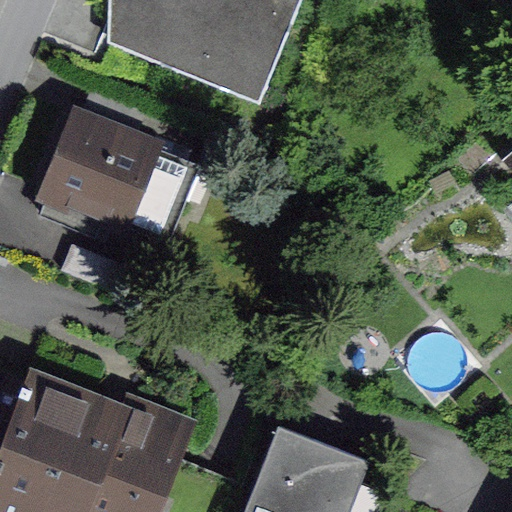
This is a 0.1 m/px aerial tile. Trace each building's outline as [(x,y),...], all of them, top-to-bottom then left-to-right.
[(258,102),(300,0),(138,0),(138,3),(131,0),(127,0),(110,42),(258,102)] [(511,4),(511,0),(490,0),(500,14),(511,4)] [(81,117),(78,116),(39,211),(96,234),(104,214),(167,240),(198,165),(132,139),(144,110),(92,89),(81,117)] [(123,264),(72,243),(61,270),(111,291),(123,264)] [(0,511),(28,511),(75,396),(25,376),(19,390),(0,382),(0,511)] [(119,413),(75,396),(28,511),(153,511),(186,428),(123,404),(119,413)] [(243,511),(346,511),(367,458),(278,423),(243,511)]
